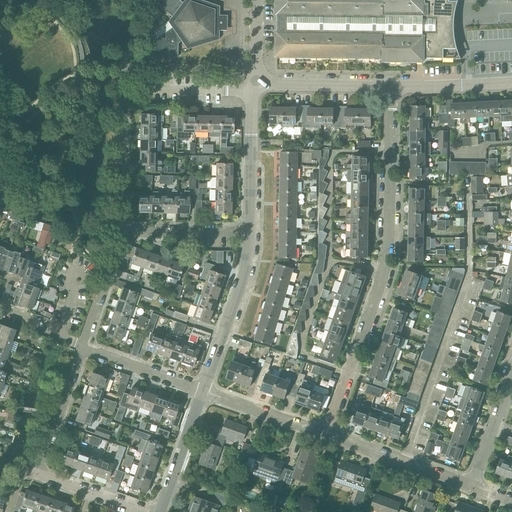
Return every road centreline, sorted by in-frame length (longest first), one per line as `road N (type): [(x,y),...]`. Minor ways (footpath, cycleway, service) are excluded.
road 1 (residential): [(326,435),(384,275),(390,86)]
road 2 (unclassified): [(204,391),(250,229)]
road 3 (residential): [(472,487),(326,435)]
road 4 (unclassified): [(250,229),(252,91)]
road 5 (residential): [(35,474),(83,347)]
road 6 (unclassified): [(390,86),(256,83)]
road 7 (residential): [(326,435),(204,391)]
road 8 (residential): [(204,391),(83,347)]
road 9 (unclassified): [(161,511),(204,391)]
road 10 (residential): [(250,229),(125,231)]
road 11 (residential): [(83,347),(125,231)]
road 12 (unclassified): [(511,82),(390,86)]
